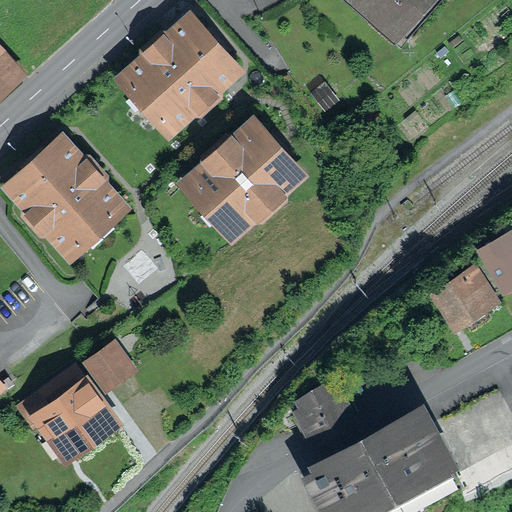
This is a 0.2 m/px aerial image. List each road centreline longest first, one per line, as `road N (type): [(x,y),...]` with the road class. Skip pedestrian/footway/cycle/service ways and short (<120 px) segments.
road 1 (residential): [(511,347),(260,476),(231,511)]
road 2 (primary): [(0,125),(139,0)]
